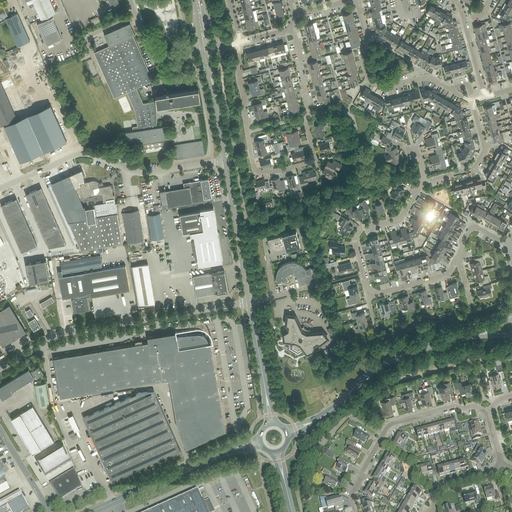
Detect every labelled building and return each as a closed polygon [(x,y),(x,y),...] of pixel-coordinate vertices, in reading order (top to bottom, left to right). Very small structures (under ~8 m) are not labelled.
[(25,0),(28,5),(30,8),(34,6),(34,5),(39,3),(38,0),(25,0)] [(38,0),(39,3),(34,5),(34,6),(40,19),(41,19),(42,22),(37,24),(46,46),(62,39),(52,17),(51,18),(50,15),(55,13),(49,0),(38,0)] [(108,0),(113,10),(113,11),(121,7),(120,7),(117,0),(108,0)] [(273,10),(284,7),(282,1),(273,3),(274,8),(272,9),(273,10)] [(431,16),(436,8),(431,5),(426,13),(431,16)] [(0,16),(2,16),(3,19),(8,16),(5,10),(4,11),(2,7),(0,8),(0,16)] [(284,7),(273,10),(273,11),(275,11),(276,15),(274,15),(275,18),(277,17),(286,14),(284,7)] [(430,18),(429,21),(433,24),(435,21),(436,19),(441,11),(436,8),(431,16),(430,18)] [(501,9),(498,14),(501,16),(499,18),(506,20),(507,19),(508,20),(511,14),(504,10),(501,9)] [(446,14),(441,11),(436,19),(441,22),(446,14)] [(445,24),(452,18),(449,16),(450,13),(447,11),(446,14),(441,22),(445,24)] [(29,41),(17,13),(5,19),(17,46),(29,41)] [(98,16),(89,20),(91,25),(100,22),(98,16)] [(456,24),(456,23),(457,23),(456,20),(453,21),(452,18),(445,24),(446,27),(448,27),(456,24)] [(248,29),(257,27),(259,26),(258,21),(255,21),(247,24),(248,29)] [(502,25),(498,26),(500,32),(504,31),(511,29),(510,22),(502,25)] [(136,88),(153,81),(133,35),(135,35),(130,23),(129,23),(104,35),(109,46),(94,52),(94,53),(95,52),(114,97),(114,98),(127,92),(134,108),(135,113),(137,126),(132,127),(133,131),(124,132),(127,145),(170,138),(168,125),(157,127),(156,107),(200,100),(198,89),(169,94),(168,92),(166,92),(166,94),(163,95),(163,91),(159,92),(160,95),(155,96),(156,101),(143,103),(136,88)] [(449,32),(458,30),(456,24),(448,27),(449,32)] [(483,31),(486,30),(485,24),(474,27),(475,33),(483,31)] [(379,36),(387,30),(386,26),(383,27),(376,29),(376,30),(375,30),(376,33),(378,32),(379,36)] [(386,39),(390,32),(387,30),(379,36),(382,37),(381,40),(384,42),(386,39)] [(449,32),(447,33),(449,38),(451,38),(459,35),(458,30),(449,32)] [(484,35),(483,31),(475,33),(477,39),(486,36),(486,34),(484,35)] [(391,42),(395,35),(390,32),(386,39),(391,42)] [(396,45),(400,38),(395,35),(391,42),(396,45)] [(487,43),(486,39),(488,39),(487,36),(486,36),(477,39),(479,45),(487,43)] [(409,39),(408,39),(407,38),(404,43),(401,41),(396,48),(402,51),(406,44),(407,42),(409,39)] [(454,49),(463,47),(461,41),(452,43),(454,49)] [(490,46),(488,47),(487,43),(479,45),(480,51),(490,48),(490,46)] [(406,54),(411,46),(406,44),(402,51),(406,54)] [(417,48),(418,45),(417,44),(415,47),(414,48),(411,46),(406,54),(411,57),(416,49),(417,48)] [(427,53),(426,52),(426,51),(425,50),(423,48),(420,52),(421,52),(418,58),(423,60),(427,53)] [(490,55),(489,52),(491,51),(490,48),(480,51),(482,57),(490,55)] [(421,52),(420,52),(416,49),(411,57),(417,60),(418,58),(421,52)] [(34,59),(40,56),(37,50),(32,53),(34,59)] [(344,59),(353,57),(352,51),(343,54),(340,55),(341,60),(344,59)] [(432,56),(433,54),(428,51),(427,53),(423,60),(427,63),(432,56)] [(484,63),(492,61),(490,55),(482,57),(484,63)] [(435,58),(432,56),(427,63),(426,66),(429,68),(431,65),(434,67),(438,66),(438,69),(442,68),(439,57),(435,58)] [(45,61),(45,63),(47,66),(55,63),(53,57),(45,61)] [(461,62),(463,70),(469,69),(466,60),(461,62)] [(485,69),(493,67),(492,61),(484,63),(485,69)] [(446,75),(452,73),(450,65),(444,66),(446,75)] [(496,70),(494,71),(493,67),(485,69),(487,76),(495,73),(497,73),(496,70)] [(497,73),(495,73),(487,76),(488,82),(497,80),(496,76),(498,75),(497,73)] [(250,89),(259,86),(258,83),(262,82),(260,76),(254,78),(255,81),(249,83),(250,89)] [(0,126),(0,127),(4,125),(17,119),(1,83),(0,81),(0,126)] [(259,86),(250,89),(252,95),(258,93),(259,96),(265,94),(263,89),(260,89),(259,86)] [(369,93),(370,93),(371,91),(365,88),(361,95),(366,98),(369,93)] [(427,99),(428,90),(425,91),(424,88),(420,89),(423,100),(427,99)] [(431,101),(435,94),(437,91),(433,89),(432,92),(428,90),(427,99),(431,101)] [(415,100),(421,98),(418,90),(413,91),(415,100)] [(410,101),(415,100),(413,91),(407,93),(408,95),(410,101)] [(324,102),(330,100),(329,97),(327,98),(325,92),(316,95),(318,100),(323,99),(324,102)] [(374,96),(370,93),(369,93),(366,98),(365,100),(370,103),(374,96)] [(436,104),(440,96),(435,94),(431,101),(436,104)] [(410,104),(410,101),(408,95),(402,97),(405,105),(410,104)] [(375,106),(379,98),(374,96),(370,103),(375,106)] [(441,107),(445,99),(440,96),(436,104),(441,107)] [(375,106),(374,108),(379,111),(380,109),(384,101),(379,98),(375,106)] [(254,111),(263,109),(262,105),(266,104),(264,99),(258,101),(259,103),(253,105),(254,111)] [(446,110),(450,102),(445,99),(441,107),(446,110)] [(450,113),(455,105),(450,102),(446,110),(450,113)] [(454,114),(461,109),(458,107),(460,104),(456,102),(455,105),(450,113),(454,114)] [(17,119),(4,125),(20,162),(66,141),(50,105),(17,119)] [(485,114),(493,112),(496,111),(495,105),(484,108),(485,114)] [(263,109),(254,111),(256,117),(262,115),(263,118),(269,116),(267,111),(264,112),(263,109)] [(455,118),(466,115),(465,111),(462,112),(461,109),(454,114),(455,118)] [(420,118),(418,117),(415,115),(412,121),(414,123),(411,129),(416,132),(422,122),(418,120),(420,118)] [(488,125),(496,122),(495,119),(499,118),(498,116),(487,119),(488,125)] [(457,126),(460,125),(468,123),(466,117),(458,120),(456,120),(457,126)] [(322,126),(326,125),(325,120),(319,121),(320,124),(315,126),(316,132),(315,132),(317,136),(324,134),(322,126)] [(427,130),(431,124),(432,122),(427,120),(425,123),(422,122),(416,132),(421,135),(425,128),(427,130)] [(392,130),(402,135),(405,130),(399,127),(400,124),(394,121),(393,124),(395,125),(392,130)] [(491,136),(499,133),(498,130),(502,129),(501,127),(490,130),(491,136)] [(463,136),(471,134),(470,128),(461,131),(457,132),(458,137),(459,137),(463,136)] [(288,140),(299,137),(298,131),(291,133),(290,129),(283,131),(284,137),(287,136),(288,140)] [(399,141),(402,135),(392,130),(390,133),(388,132),(387,134),(385,136),(391,140),(393,137),(399,141)] [(439,138),(438,136),(437,133),(431,134),(432,137),(425,139),(426,145),(438,142),(437,138),(439,138)] [(504,141),(503,138),(501,133),(499,133),(491,136),(493,141),(497,140),(498,143),(504,141)] [(257,148),(265,146),(264,140),(267,139),(266,136),(260,138),(260,141),(255,142),(257,148)] [(391,163),(400,161),(396,148),(393,149),(391,141),(383,136),(380,141),(387,144),(389,151),(388,151),(389,155),(385,156),(387,162),(391,161),(391,163)] [(288,151),(294,149),(295,149),(294,146),(301,144),(299,137),(288,140),(289,145),(286,145),(288,151)] [(329,142),(332,141),(331,138),(325,140),(326,142),(319,144),(321,152),(331,150),(329,142)] [(465,146),(475,147),(474,143),(476,143),(475,139),(473,139),(464,142),(465,146)] [(204,155),(203,148),(202,140),(174,145),(177,160),(204,155)] [(441,145),(439,145),(438,142),(426,145),(428,151),(435,149),(436,152),(442,150),(441,145)] [(265,146),(257,148),(258,155),(264,153),(264,155),(270,154),(270,151),(267,152),(265,146)] [(473,150),(475,147),(465,146),(463,149),(473,155),(475,151),(473,150)] [(506,154),(508,150),(501,146),(499,150),(496,155),(503,159),(506,154)] [(295,149),(294,149),(295,153),(292,153),(294,161),(305,158),(302,147),(295,149)] [(431,162),(444,159),(443,153),(445,152),(444,149),(442,150),(436,152),(436,155),(430,156),(431,162)] [(471,158),(473,155),(463,149),(461,152),(467,160),(469,157),(471,158)] [(464,161),(467,160),(461,152),(457,153),(460,165),(464,164),(464,161)] [(270,159),(272,158),(271,154),(265,156),(266,159),(260,160),(262,167),(271,164),(270,159)] [(506,161),(503,159),(496,155),(493,160),(500,164),(502,161),(505,163),(506,161)] [(447,167),(446,164),(444,159),(431,162),(433,168),(440,166),(440,169),(447,167)] [(325,166),(333,170),(335,168),(338,170),(341,164),(333,160),(332,163),(328,161),(325,166)] [(499,167),(500,164),(493,160),(490,165),(501,171),(502,169),(499,167)] [(500,173),(501,171),(490,165),(487,170),(495,174),(496,171),(500,173)] [(332,173),(333,170),(325,166),(322,172),(326,174),(325,176),(333,181),(336,175),(332,173)] [(90,181),(85,182),(84,176),(84,175),(82,169),(51,183),(81,251),(122,244),(117,214),(115,200),(114,195),(113,195),(111,185),(101,187),(101,186),(100,184),(100,183),(102,182),(99,183),(98,182),(96,181),(94,180),(92,180),(90,181)] [(308,182),(317,179),(315,173),(314,173),(313,170),(302,173),(304,178),(300,179),(302,187),(309,185),(308,182)] [(494,174),(495,174),(487,170),(484,175),(489,177),(487,180),(493,183),(497,175),(494,174)] [(294,190),(300,189),(299,183),(295,184),(293,175),(287,177),(289,187),(293,186),(294,190)] [(278,191),(286,188),(283,180),(280,181),(279,178),(271,180),(274,189),(277,188),(278,191)] [(475,179),(477,188),(483,186),(483,189),(486,188),(484,182),(482,183),(480,178),(475,179)] [(162,209),(168,208),(207,201),(206,198),(211,197),(208,179),(200,180),(201,180),(188,182),(188,183),(187,183),(185,186),(185,187),(165,191),(165,190),(160,191),(162,205),(161,205),(162,209)] [(266,189),(270,188),(268,181),(265,182),(264,179),(255,182),(257,189),(260,188),(260,191),(267,189),(266,189)] [(398,200),(404,190),(398,186),(400,182),(395,179),(391,185),(395,188),(391,195),(398,200)] [(470,193),(472,193),(469,181),(464,182),(466,191),(469,190),(470,193)] [(459,196),(461,196),(458,184),(453,185),(453,188),(450,188),(452,194),(458,193),(459,196)] [(41,187),(33,191),(39,204),(47,201),(41,187)] [(25,194),(31,208),(39,204),(33,191),(25,194)] [(16,198),(8,202),(14,215),(22,212),(16,198)] [(382,205),(385,204),(384,198),(380,199),(381,203),(375,205),(377,214),(384,212),(382,205)] [(421,201),(433,208),(435,203),(428,199),(427,202),(422,199),(421,201)] [(362,216),(363,218),(369,214),(365,208),(368,206),(364,200),(359,203),(362,207),(358,209),(362,216)] [(511,201),(510,200),(509,203),(506,202),(503,206),(511,211),(511,209),(511,201)] [(47,201),(39,204),(43,213),(51,210),(47,201)] [(261,204),(263,209),(263,210),(274,207),(272,201),(261,204)] [(430,212),(433,208),(421,201),(420,203),(424,206),(423,208),(430,212)] [(1,205),(7,219),(14,215),(8,202),(1,205)] [(39,204),(31,208),(35,217),(43,213),(39,204)] [(472,206),(469,212),(477,216),(483,205),(481,204),(481,205),(477,204),(477,205),(476,204),(473,205),(472,206)] [(482,219),(486,211),(483,210),(485,206),(483,205),(477,216),(482,219)] [(200,211),(180,215),(183,233),(190,232),(191,236),(194,235),(199,265),(223,261),(213,207),(200,209),(200,211)] [(358,209),(357,208),(353,210),(351,207),(346,210),(349,216),(352,214),(356,220),(362,216),(358,209)] [(430,212),(423,208),(421,211),(417,208),(416,211),(427,217),(430,212)] [(493,211),(491,210),(490,209),(489,213),(486,211),(482,219),(487,222),(493,211)] [(51,210),(43,213),(46,220),(54,216),(51,210)] [(138,210),(123,213),(128,243),(129,242),(130,247),(140,246),(139,241),(143,240),(138,210)] [(425,222),(427,217),(416,211),(414,213),(419,215),(417,218),(425,222)] [(492,224),(496,217),(493,215),(495,212),(493,211),(487,222),(492,224)] [(22,212),(14,215),(19,224),(26,221),(22,212)] [(43,213),(35,217),(38,223),(46,220),(43,213)] [(148,215),(152,240),(164,238),(160,213),(148,215)] [(449,217),(461,224),(462,222),(458,219),(459,217),(452,213),(449,217)] [(11,228),(19,224),(14,215),(7,219),(11,228)] [(54,216),(46,220),(49,226),(57,223),(54,216)] [(347,236),(352,227),(347,224),(349,221),(342,216),(340,220),(338,223),(343,226),(340,232),(347,236)] [(497,227),(503,217),(501,216),(499,219),(496,217),(492,224),(497,227)] [(425,222),(417,218),(416,220),(412,217),(410,220),(422,226),(425,222)] [(459,226),(461,224),(449,217),(447,222),(454,226),(455,224),(459,226)] [(503,217),(497,227),(502,230),(508,220),(503,217)] [(46,220),(38,223),(41,230),(49,226),(46,220)] [(419,231),(422,226),(410,220),(409,222),(413,224),(412,227),(415,229),(413,232),(410,232),(411,238),(417,236),(420,231),(419,231)] [(26,221),(19,224),(21,231),(29,227),(26,221)] [(452,229),(454,226),(447,222),(444,227),(459,236),(461,233),(452,229)] [(57,223),(49,226),(51,232),(59,228),(57,223)] [(19,224),(11,228),(14,234),(21,231),(19,224)] [(49,226),(41,230),(44,235),(51,232),(49,226)] [(29,227),(21,231),(24,237),(32,234),(29,227)] [(411,238),(410,232),(407,232),(405,227),(403,228),(406,241),(412,240),(411,238)] [(458,238),(459,236),(444,227),(441,231),(448,235),(450,233),(458,238)] [(59,228),(51,232),(54,237),(62,234),(59,228)] [(288,233),(267,239),(271,251),(286,247),(286,249),(300,246),(296,230),(289,232),(288,233)] [(401,242),(399,234),(397,235),(395,230),(393,231),(396,244),(401,242)] [(21,231),(14,234),(16,241),(24,237),(21,231)] [(447,238),(448,235),(441,231),(439,236),(442,238),(449,242),(450,243),(451,240),(447,238)] [(51,232),(44,235),(46,241),(54,237),(51,232)] [(32,234),(24,237),(27,243),(34,239),(32,234)] [(62,234),(54,237),(57,245),(66,244),(62,234)] [(24,237),(16,241),(19,246),(27,243),(24,237)] [(54,237),(46,241),(49,247),(57,245),(54,237)] [(362,246),(379,242),(378,237),(370,239),(370,241),(361,244),(362,246)] [(448,244),(449,242),(442,238),(440,242),(451,249),(452,247),(448,244)] [(34,239),(27,243),(29,248),(37,245),(34,239)] [(344,254),(345,246),(337,245),(338,241),(330,241),(329,247),(333,248),(332,253),(344,254)] [(450,251),(451,249),(440,242),(437,247),(444,251),(445,249),(450,251)] [(27,243),(19,246),(21,252),(29,248),(27,243)] [(382,252),(380,247),(372,249),(373,251),(364,254),(364,257),(382,252)] [(443,254),(444,251),(437,247),(434,252),(436,252),(446,258),(447,256),(443,254)] [(434,252),(431,257),(433,258),(434,263),(436,263),(438,260),(439,260),(440,258),(444,261),(446,258),(436,252),(434,252)] [(62,274),(57,275),(61,299),(74,296),(75,299),(73,300),(72,300),(72,301),(72,302),(74,313),(89,311),(87,298),(130,290),(125,265),(96,270),(96,268),(102,267),(100,255),(99,255),(99,254),(96,254),(97,256),(80,259),(80,256),(64,258),(64,261),(60,262),(62,274)] [(431,264),(430,258),(427,259),(426,255),(421,257),(424,270),(426,269),(425,264),(428,264),(428,265),(431,264)] [(473,273),(482,270),(480,264),(484,263),(482,256),(473,259),(474,263),(470,264),(473,273)] [(367,267),(384,262),(383,257),(375,259),(376,262),(367,264),(367,267)] [(421,270),(424,270),(421,257),(416,258),(418,266),(420,266),(421,270)] [(46,260),(36,262),(39,281),(49,280),(46,260)] [(411,273),(414,273),(410,260),(405,261),(407,269),(410,268),(411,273)] [(315,266),(310,268),(306,270),(305,269),(304,267),(303,266),(302,265),(300,264),(298,263),(297,262),(295,262),(293,262),(291,261),(289,262),(288,262),(286,263),(284,263),(283,264),(281,265),(280,267),(279,268),(278,270),(277,271),(276,273),(276,275),(276,277),(276,278),(276,280),(276,282),(287,279),(287,277),(288,275),(289,273),(291,273),(291,275),(294,275),(294,273),(296,274),(297,277),(299,286),(314,282),(312,273),(317,272),(315,266)] [(36,262),(26,264),(29,283),(39,281),(36,262)] [(340,273),(352,270),(350,262),(338,265),(340,273)] [(402,281),(405,280),(400,262),(395,264),(397,272),(400,271),(402,281)] [(148,264),(132,267),(139,306),(154,303),(148,264)] [(370,277),(387,273),(386,267),(378,270),(379,272),(369,275),(370,277)] [(482,270),(473,273),(474,277),(475,276),(477,281),(478,281),(480,285),(489,282),(488,276),(484,277),(482,270)] [(193,277),(196,296),(227,291),(224,271),(193,277)] [(458,295),(459,294),(456,283),(450,284),(451,286),(446,287),(447,292),(449,299),(454,297),(454,299),(459,298),(458,295)] [(350,294),(359,292),(357,286),(351,287),(350,284),(343,286),(344,290),(348,289),(350,294)] [(477,291),(479,298),(491,294),(490,288),(492,287),(491,284),(483,286),(484,289),(477,291)] [(449,299),(447,292),(443,293),(441,286),(435,288),(435,291),(434,292),(435,296),(436,296),(437,299),(441,298),(445,300),(449,299)] [(426,305),(432,303),(431,296),(427,297),(425,291),(417,293),(420,303),(425,301),(426,305)] [(359,292),(350,294),(350,297),(346,298),(348,304),(355,303),(354,300),(360,298),(359,292)] [(408,310),(414,309),(412,301),(409,302),(407,296),(398,298),(401,309),(407,307),(408,310)] [(42,308),(52,303),(54,301),(51,297),(40,304),(42,308)] [(390,310),(396,308),(394,300),(384,303),(384,302),(379,303),(380,307),(378,308),(380,315),(383,314),(383,315),(389,314),(387,309),(390,308),(390,310)] [(9,305),(0,310),(0,342),(3,346),(26,332),(9,305)] [(357,321),(366,318),(364,312),(358,314),(357,311),(351,312),(353,318),(356,318),(357,321)] [(295,316),(293,316),(287,315),(286,325),(288,327),(287,331),(283,333),(284,341),(290,342),(289,348),(298,353),(303,349),(307,354),(314,351),(314,346),(317,344),(320,344),(327,338),(323,332),(307,334),(309,332),(309,330),(308,330),(304,328),(303,326),(302,327),(300,328),(295,316)] [(28,322),(34,331),(40,327),(35,318),(28,322)] [(366,318),(357,321),(358,324),(354,325),(356,332),(362,330),(361,326),(367,325),(366,318)] [(186,448),(208,438),(225,431),(211,343),(208,343),(208,342),(207,340),(207,339),(206,338),(206,337),(205,336),(204,335),(203,335),(202,334),(201,334),(200,333),(199,333),(197,333),(176,335),(176,332),(147,337),(148,342),(141,343),(137,344),(53,358),(60,398),(169,379),(177,429),(186,448)] [(0,386),(0,396),(2,400),(13,394),(11,392),(34,378),(36,377),(37,378),(43,374),(39,367),(32,370),(33,371),(30,372),(28,369),(0,386)] [(500,382),(501,382),(500,377),(499,378),(498,374),(489,376),(490,380),(491,380),(493,388),(501,386),(500,382)] [(448,392),(452,392),(449,382),(444,384),(444,387),(438,389),(439,393),(440,393),(442,399),(450,397),(448,392)] [(468,396),(473,395),(470,384),(462,386),(461,382),(454,384),(456,391),(460,390),(461,394),(467,392),(468,396)] [(34,385),(38,407),(49,405),(45,383),(34,385)] [(429,395),(433,394),(431,386),(426,388),(427,392),(420,394),(422,404),(431,402),(429,395)] [(177,451),(180,450),(154,391),(139,393),(83,418),(107,472),(111,481),(114,481),(114,480),(117,480),(117,479),(119,479),(119,478),(122,477),(122,476),(125,476),(125,475),(127,475),(127,474),(130,474),(130,473),(133,473),(132,472),(135,471),(135,470),(138,470),(138,469),(140,469),(140,468),(143,468),(143,467),(146,467),(146,466),(148,466),(148,464),(151,464),(151,463),(154,463),(154,462),(156,462),(156,461),(159,461),(159,460),(162,460),(162,458),(164,458),(164,457),(167,457),(167,456),(170,456),(170,455),(172,455),(172,454),(175,454),(175,453),(177,452),(177,451)] [(410,400),(414,399),(412,392),(406,394),(407,398),(402,399),(405,409),(412,407),(410,400)] [(391,405),(396,403),(394,397),(385,399),(386,401),(381,402),(384,414),(393,412),(391,405)] [(32,406),(11,419),(32,454),(54,441),(32,406)] [(79,430),(73,415),(68,417),(75,432),(79,430)] [(452,419),(447,420),(449,429),(454,428),(455,431),(458,430),(457,425),(456,421),(453,422),(452,419)] [(472,431),(481,428),(479,423),(477,424),(476,421),(468,423),(470,428),(471,428),(472,431)] [(481,428),(472,431),(473,434),(471,435),(473,440),(481,438),(480,435),(482,434),(481,428)] [(364,443),(368,436),(358,430),(354,437),(364,443)] [(394,438),(403,443),(405,438),(397,433),(394,438)] [(400,448),(403,443),(394,438),(392,443),(399,447),(398,450),(403,453),(404,450),(400,448)] [(355,444),(348,440),(346,443),(351,446),(346,453),(357,459),(361,452),(353,447),(355,444)] [(63,444),(55,448),(60,456),(67,453),(63,444)] [(476,454),(484,458),(487,453),(485,452),(487,449),(479,445),(477,450),(478,451),(476,454)] [(55,459),(60,456),(55,448),(50,451),(55,459)] [(51,462),(55,459),(50,451),(45,454),(51,462)] [(67,453),(60,456),(65,465),(70,461),(67,453)] [(383,458),(391,463),(394,458),(386,453),(383,458)] [(46,465),(51,462),(45,454),(41,457),(46,465)] [(481,463),(484,458),(476,454),(475,457),(473,456),(471,461),(478,465),(479,462),(481,463)] [(463,460),(458,461),(460,471),(466,469),(465,466),(468,465),(465,455),(462,456),(463,460)] [(60,468),(65,465),(60,456),(55,459),(60,468)] [(35,460),(40,469),(46,465),(41,457),(35,460)] [(347,469),(349,464),(339,458),(337,462),(339,463),(335,470),(344,475),(348,469),(347,469)] [(383,458),(380,463),(389,467),(392,469),(394,464),(391,463),(383,458)] [(55,471),(60,468),(55,459),(51,462),(55,471)] [(50,474),(55,471),(51,462),(46,465),(50,474)] [(386,472),(389,467),(380,463),(378,467),(386,472)] [(0,494),(10,489),(4,478),(5,477),(3,473),(5,471),(2,465),(0,465),(0,494)] [(40,469),(45,477),(50,474),(46,465),(40,469)] [(383,477),(386,472),(378,467),(375,472),(383,477)] [(83,490),(74,469),(50,484),(60,500),(79,489),(82,488),(83,490)] [(332,478),(329,476),(331,473),(324,469),(322,473),(325,474),(322,479),(325,481),(324,483),(334,489),(338,482),(332,478)] [(386,478),(383,477),(375,472),(372,477),(375,478),(373,481),(382,486),(386,478)] [(378,493),(382,486),(373,481),(372,483),(369,482),(366,487),(375,492),(375,491),(378,493)] [(496,500),(500,499),(497,492),(494,493),(492,486),(484,488),(486,498),(495,496),(496,500)] [(372,496),(375,492),(366,487),(364,492),(372,496)] [(410,491),(419,496),(421,491),(413,487),(410,491)] [(203,501),(198,490),(148,511),(213,511),(208,500),(204,502),(204,501),(203,501)] [(0,511),(23,511),(30,509),(20,491),(0,502),(0,511)] [(416,501),(419,496),(410,491),(408,496),(416,501)] [(476,505),(481,503),(479,495),(476,496),(474,491),(463,494),(465,502),(475,500),(476,505)] [(413,506),(416,501),(408,496),(405,501),(413,506)] [(336,511),(343,509),(342,505),(343,505),(341,499),(336,500),(336,498),(320,498),(321,501),(320,501),(321,502),(323,508),(327,507),(328,509),(335,507),(336,511)] [(363,511),(372,508),(370,501),(361,500),(362,505),(361,506),(363,511)] [(411,510),(413,506),(405,501),(402,506),(411,510)]
